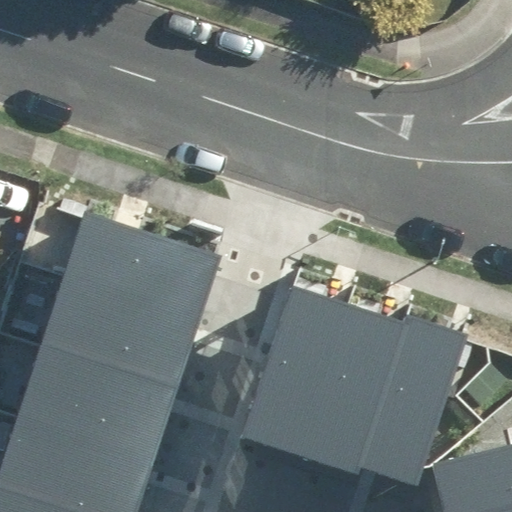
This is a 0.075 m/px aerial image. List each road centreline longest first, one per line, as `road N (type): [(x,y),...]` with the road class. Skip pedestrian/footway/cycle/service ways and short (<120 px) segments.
road 1 (residential): [(291,130),(187,447)]
road 2 (residential): [(291,130),(0,33)]
road 3 (residential): [(511,162),(433,162),(291,130)]
road 4 (residential): [(187,447),(360,511)]
